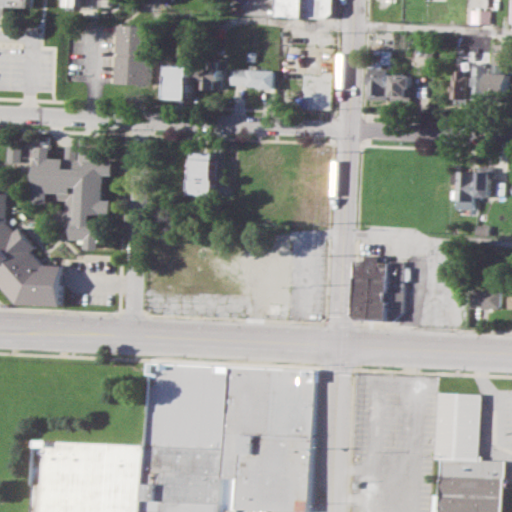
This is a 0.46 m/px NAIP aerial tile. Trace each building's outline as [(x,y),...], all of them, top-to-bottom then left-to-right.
[(0,0),(33,0),(33,5),(11,4),(11,13),(0,12),(0,0)] [(281,0),(336,0),(336,11),(330,15),(281,14),(281,0)] [(492,23),(493,9),(473,9),(472,22),(492,23)] [(118,23),(154,24),(153,83),(116,82),(118,23)] [(506,72),(506,65),(511,65),(511,56),(511,43),(497,44),(496,72),(506,72)] [(373,48),(370,97),(389,98),(391,68),(383,68),(383,64),(392,64),(393,49),(373,48)] [(247,50),(256,50),(256,60),(247,60),(247,50)] [(427,50),(434,51),(434,60),(426,60),(427,50)] [(169,57),(193,57),(192,99),(168,98),(169,57)] [(202,59),(217,59),(217,67),(221,68),(221,88),(203,88),(204,78),(199,78),(199,66),(202,66),(202,59)] [(476,65),(491,66),(489,99),(474,98),(476,65)] [(232,67),(275,69),(275,89),(257,88),(257,83),(231,82),(232,67)] [(460,69),(473,70),(472,98),(458,97),(460,69)] [(493,72),(511,73),(511,95),(492,94),(493,72)] [(394,73),(412,74),(411,100),(393,99),(394,73)] [(38,145),(53,145),(53,156),(66,157),(67,143),(79,143),(79,147),(98,148),(97,159),(118,160),(117,173),(107,173),(106,198),(116,198),(115,213),(96,213),(96,219),(109,219),(108,239),(104,239),(104,248),(88,248),(88,239),(75,238),(76,230),(68,230),(68,224),(60,224),(61,207),(68,207),(69,197),(60,197),(61,191),(50,190),(49,201),(36,201),(38,145)] [(9,145),(22,145),(22,160),(8,160),(9,145)] [(192,150),(217,151),(216,193),(191,192),(192,150)] [(481,165),(497,166),(496,177),(493,177),(492,196),(479,196),(481,165)] [(454,169),(478,170),(476,209),(460,208),(461,182),(454,182),(454,169)] [(499,181),(507,181),(507,194),(499,194),(499,181)] [(0,192),(0,286),(17,303),(64,306),(64,283),(65,266),(46,264),(35,251),(38,248),(21,228),(16,233),(8,223),(10,193),(0,192)] [(480,223),(492,223),(492,234),(479,233),(480,223)] [(264,251),(291,252),(289,313),(261,312),(264,251)] [(359,259),(370,260),(370,253),(386,254),(386,260),(408,261),(408,266),(414,266),(414,281),(408,281),(407,311),(397,320),(361,318),(357,314),(359,259)] [(477,288),(504,290),(503,306),(476,304),(477,288)] [(35,511),(38,440),(146,444),(150,361),(321,368),(315,509),(238,506),(240,475),(223,474),(221,511),(35,511)] [(443,391),(486,393),(483,459),(510,460),(508,511),(438,511),(440,493),(445,493),(446,457),(440,457),(443,391)]
